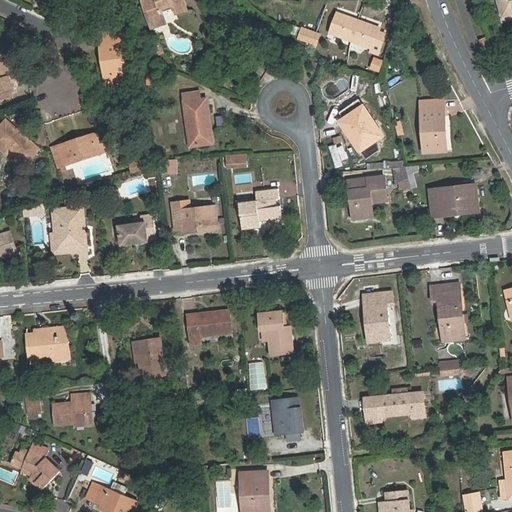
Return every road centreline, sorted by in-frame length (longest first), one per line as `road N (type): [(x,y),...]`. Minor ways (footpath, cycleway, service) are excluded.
road 1 (residential): [(319,267),(0,302)]
road 2 (residential): [(345,511),(319,267)]
road 3 (residential): [(511,244),(319,267)]
road 4 (residential): [(319,267),(298,119)]
